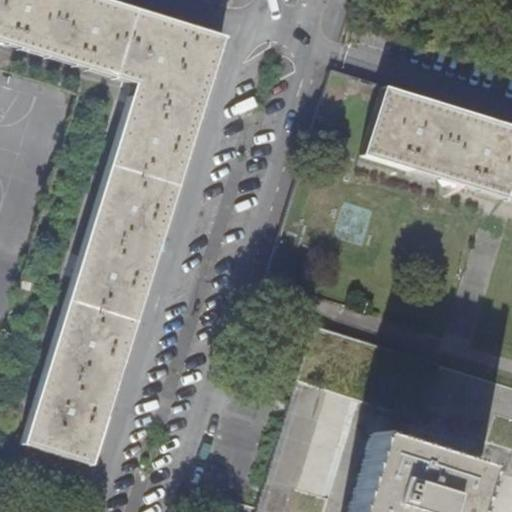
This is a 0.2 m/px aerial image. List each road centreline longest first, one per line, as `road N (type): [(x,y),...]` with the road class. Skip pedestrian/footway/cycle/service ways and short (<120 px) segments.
road 1 (residential): [(256,0),(241,27),(92,511)]
road 2 (residential): [(170,511),(320,0)]
